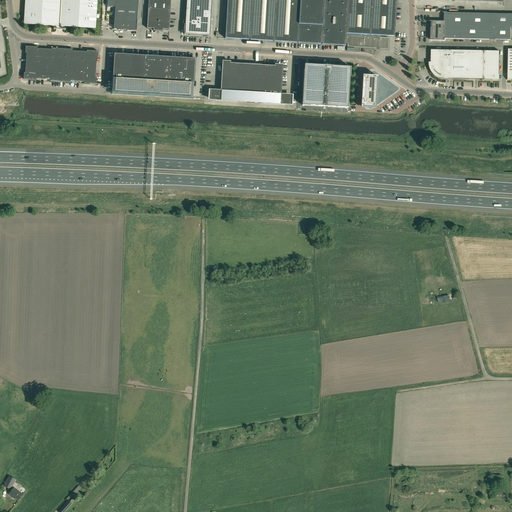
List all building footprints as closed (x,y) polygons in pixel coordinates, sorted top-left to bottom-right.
[(24,0),(24,15),(26,15),(25,22),(41,23),(41,24),(60,25),(78,26),(79,25),(94,26),(94,19),(96,19),(97,0),(24,0)] [(125,30),(126,0),(107,0),(107,6),(115,7),(114,29),(118,29),(118,30),(123,30),(123,29),(125,30)] [(136,30),(138,0),(126,0),(125,30),(127,30),(127,31),(132,31),(132,30),(136,30)] [(148,0),(147,28),(148,28),(153,29),(154,30),(155,31),(161,31),(162,31),(162,30),(163,29),(167,29),(167,30),(169,30),(170,0),(148,0)] [(210,36),(212,0),(186,0),(185,35),(210,36)] [(394,36),(396,0),(227,0),(225,38),(345,45),(346,43),(347,43),(347,47),(388,49),(388,38),(380,37),(381,36),(394,36)] [(510,40),(510,27),(511,14),(491,14),(447,13),(447,12),(445,12),(445,21),(431,21),(431,40),(441,40),(441,39),(444,39),(444,40),(445,40),(445,39),(490,39),(490,40),(490,39),(495,40),(510,40)] [(26,15),(24,15),(24,23),(41,24),(41,23),(25,22),(26,15)] [(43,64),(44,49),(37,49),(37,47),(26,47),(25,53),(26,53),(26,63),(43,64)] [(61,65),(62,49),(52,48),(52,50),(44,49),(43,64),(61,65)] [(78,66),(79,51),(72,51),(72,50),(62,49),(61,65),(78,66)] [(499,80),(499,51),(431,50),(431,62),(429,62),(429,63),(429,64),(429,65),(429,66),(429,67),(429,68),(430,68),(430,69),(430,70),(431,71),(431,72),(432,72),(432,73),(433,74),(434,75),(435,75),(436,76),(436,77),(438,77),(439,78),(440,78),(441,78),(442,78),(444,79),(445,79),(469,79),(499,80)] [(98,58),(98,51),(87,51),(87,52),(79,51),(78,66),(96,68),(96,58),(98,58)] [(118,69),(113,69),(112,91),(112,94),(136,96),(136,93),(138,55),(119,54),(118,69)] [(136,96),(154,97),(155,94),(157,56),(138,55),(136,93),(136,96)] [(157,56),(155,94),(154,97),(173,98),(173,95),(176,58),(157,56)] [(195,59),(176,58),(173,95),(173,98),(192,99),(192,96),(195,59)] [(42,79),(43,64),(26,63),(25,73),(24,73),(23,79),(35,80),(35,79),(42,79)] [(251,83),(252,64),(222,63),(221,82),(251,83)] [(60,82),(61,65),(43,64),(42,79),(50,80),(50,81),(60,82)] [(282,85),(283,66),(252,64),(251,83),(282,85)] [(77,81),(78,66),(61,65),(60,82),(70,82),(70,81),(77,81)] [(323,106),(323,104),(326,105),(347,106),(349,68),(329,67),(305,65),(302,105),(323,106)] [(96,84),(96,77),(95,77),(96,68),(78,66),(77,81),(85,82),(85,83),(96,84)] [(375,108),(377,76),(362,75),(360,107),(375,108)] [(250,101),(251,83),(221,82),(221,90),(215,90),(215,100),(240,102),(241,101),(250,101)] [(285,105),(286,94),(281,94),(282,85),(251,83),(250,101),(260,102),(260,103),(285,105)] [(10,489),(15,479),(9,476),(4,486),(10,489)] [(18,500),(22,494),(14,488),(8,494),(12,497),(13,496),(18,500)] [(58,511),(65,511),(72,504),(68,501),(58,511)]
